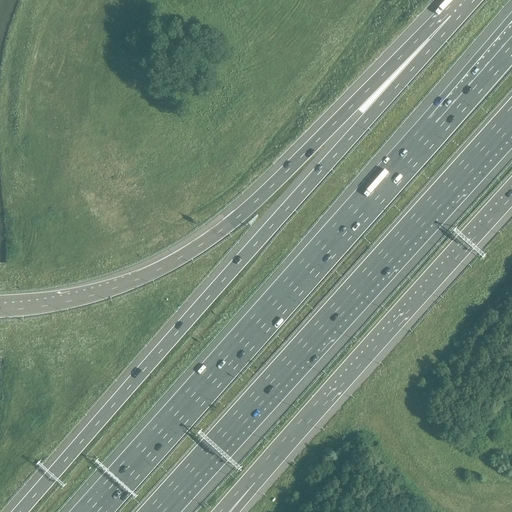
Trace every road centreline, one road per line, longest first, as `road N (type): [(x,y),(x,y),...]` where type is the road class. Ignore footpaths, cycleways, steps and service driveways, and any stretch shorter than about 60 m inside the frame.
road 1 (motorway): [(453,19),(20,511)]
road 2 (motorway): [(511,44),(92,511)]
road 3 (motorway): [(453,19),(213,238),(90,295),(0,306)]
road 4 (motorway): [(158,511),(511,116)]
road 5 (motorway): [(252,480),(511,191)]
